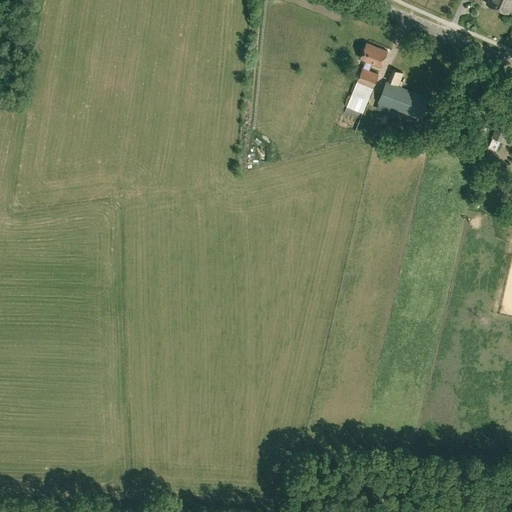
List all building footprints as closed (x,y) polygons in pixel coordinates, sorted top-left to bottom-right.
[(511,0),(488,0),(486,4),(508,14),(511,4),(511,0)] [(381,67),(388,51),(366,43),(360,58),(381,67)] [(379,74),(362,67),(357,82),(366,86),(365,92),(370,94),(373,89),(379,74)] [(400,83),(403,73),(392,69),(387,82),(399,86),(398,91),(404,93),(406,86),(400,83)] [(412,98),(401,93),(398,99),(391,96),(387,104),(406,113),(408,109),(413,111),(415,107),(410,104),(412,98)] [(508,124),(499,120),(491,138),(492,139),(488,148),(495,151),(499,142),(500,142),(508,124)]
